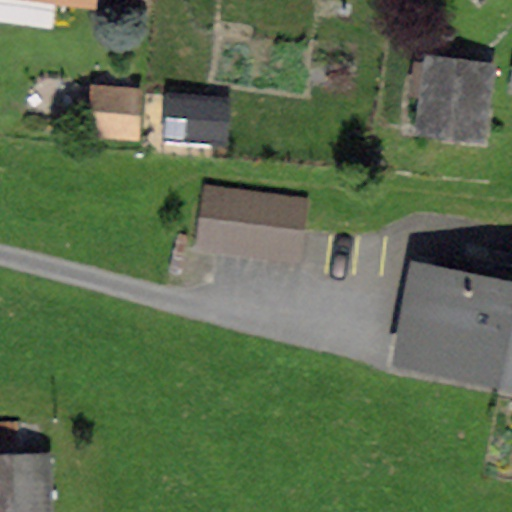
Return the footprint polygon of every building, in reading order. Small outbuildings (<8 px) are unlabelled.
[(433,78),(426,118),(476,126),(482,86),(433,78)] [(99,85),(96,125),(136,128),(139,88),(99,85)] [(169,90),(166,131),(212,135),(215,94),(169,90)] [(218,247),(300,258),(304,230),(308,197),(309,194),(226,183),(218,247)] [(434,290),(423,288),(411,349),(511,369),(511,280),(508,280),(507,284),(493,281),(496,263),(440,256),(434,290)] [(0,511),(19,511),(18,419),(0,419),(0,511)]
